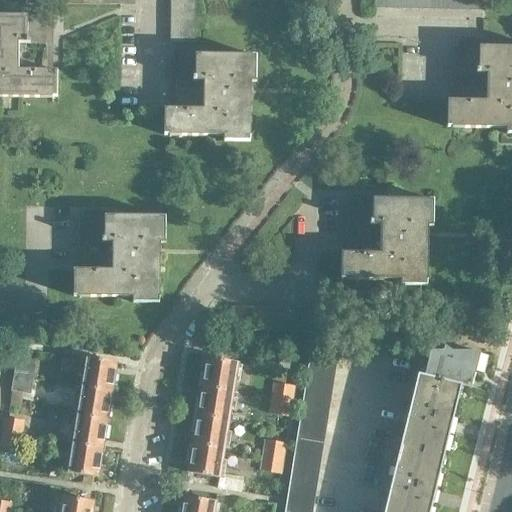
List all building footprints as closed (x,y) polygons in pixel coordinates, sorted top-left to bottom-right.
[(389,12),(389,0),(376,0),(376,12),(389,12)] [(401,12),(401,0),(389,0),(389,12),(401,12)] [(413,12),(413,0),(401,0),(401,12),(413,12)] [(425,12),(425,0),(413,0),(413,12),(425,12)] [(437,12),(437,0),(425,0),(425,12),(437,12)] [(449,12),(449,0),(437,0),(437,12),(449,12)] [(461,13),(461,0),(449,0),(449,12),(461,13)] [(473,13),(473,0),(461,0),(461,13),(473,13)] [(486,0),(473,0),(473,13),(486,13),(486,0)] [(197,14),(197,8),(172,8),(172,19),(197,19),(197,14)] [(0,99),(58,100),(59,73),(20,72),(20,45),(48,46),(48,19),(0,18),(0,99)] [(197,19),(172,19),(172,32),(197,32),(197,19)] [(197,32),(172,32),(172,45),(197,45),(197,32)] [(488,103),(449,102),(448,130),(507,131),(507,136),(511,136),(511,49),(462,49),(461,75),(488,75),(488,103)] [(251,144),(253,84),(258,83),(259,57),(178,57),(177,83),(206,83),(205,111),(166,110),(165,138),(224,139),(224,143),(251,144)] [(380,255),(341,255),(341,283),(401,283),(401,288),(426,288),(428,230),(433,230),(434,203),(353,201),(353,228),(381,229),(380,255)] [(113,272),(74,272),(73,299),(133,299),(133,305),(161,304),(161,245),(166,245),(166,218),(85,218),(84,245),(113,245),(113,272)] [(231,332),(244,332),(244,309),(231,308),(231,332)] [(256,309),(244,309),(244,332),(256,332),(256,309)] [(268,309),(256,309),(256,332),(268,333),(268,309)] [(280,309),(268,309),(268,333),(280,333),(280,309)] [(292,309),(280,309),(280,333),(291,333),(292,309)] [(304,310),(292,309),(291,333),(303,333),(304,310)] [(304,310),(303,333),(316,333),(316,310),(304,310)] [(429,352),(423,377),(461,386),(471,389),(480,353),(454,352),(445,345),(443,352),(429,352)] [(311,353),(309,366),(337,370),(339,357),(311,353)] [(207,358),(202,387),(234,392),(239,363),(207,358)] [(80,388),(111,393),(116,364),(85,359),(80,388)] [(15,377),(37,381),(39,366),(17,362),(15,377)] [(337,370),(309,366),(307,378),(335,383),(337,370)] [(461,386),(423,377),(417,376),(401,446),(445,456),(461,386)] [(34,397),(37,381),(15,377),(12,394),(34,397)] [(335,383),(307,378),(305,391),(333,395),(335,383)] [(274,384),(272,398),(294,402),(297,387),(274,384)] [(198,415),(229,420),(234,392),(202,387),(198,415)] [(76,416),(107,422),(111,393),(80,388),(76,416)] [(333,395),(305,391),(303,403),(331,407),(333,395)] [(294,402),(272,398),(269,415),(292,419),(294,402)] [(331,407),(303,403),(301,415),(329,420),(331,407)] [(229,420),(198,415),(193,444),(225,449),(229,420)] [(329,420),(301,415),(299,428),(327,432),(329,420)] [(107,422),(76,416),(71,445),(102,450),(107,422)] [(2,434),(23,437),(25,421),(5,418),(2,434)] [(327,432),(299,428),(297,440),(325,444),(327,432)] [(0,448),(20,452),(23,437),(2,434),(0,444),(0,448)] [(325,444),(297,440),(295,452),(323,457),(325,444)] [(266,441),(263,455),(285,459),(288,444),(266,441)] [(225,449),(193,444),(188,472),(220,477),(225,449)] [(97,479),(102,450),(71,445),(66,474),(97,479)] [(431,511),(445,456),(401,446),(385,511),(431,511)] [(323,457),(295,452),(293,465),(321,469),(323,457)] [(285,459),(263,455),(261,472),(283,475),(285,459)] [(321,469),(293,465),(291,477),(319,481),(321,469)] [(319,481),(291,477),(289,489),(317,494),(319,481)] [(317,494),(289,489),(287,502),(315,506),(317,494)] [(184,496),(181,511),(214,511),(216,502),(184,496)] [(62,497),(59,511),(92,511),(94,502),(62,497)] [(0,501),(0,511),(10,511),(12,503),(0,501)] [(314,511),(315,506),(287,502),(285,511),(314,511)]
